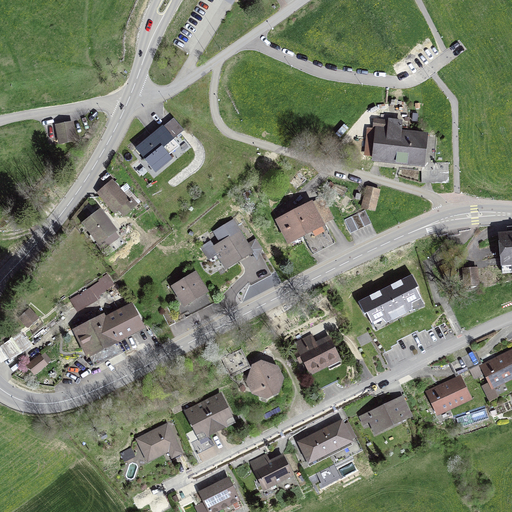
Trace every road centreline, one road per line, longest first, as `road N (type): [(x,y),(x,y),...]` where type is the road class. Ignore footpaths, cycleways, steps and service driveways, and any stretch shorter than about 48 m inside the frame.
road 1 (secondary): [(0,389),(48,404),(90,392),(448,217)]
road 2 (residential): [(511,318),(141,503)]
road 3 (residential): [(448,217),(419,191),(325,169),(228,133),(216,118),(221,62)]
road 4 (secondary): [(129,98),(60,215),(0,282)]
road 5 (unclassified): [(0,125),(129,98)]
